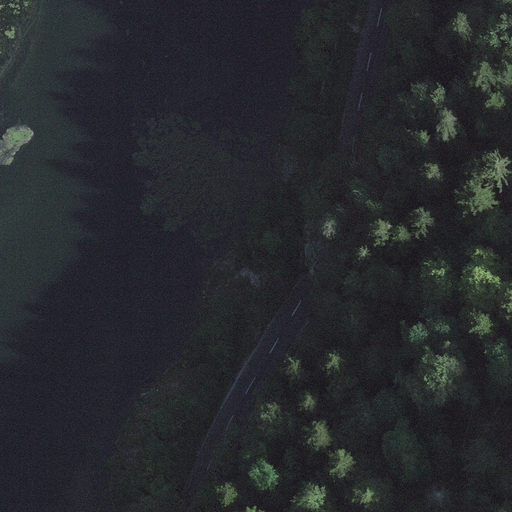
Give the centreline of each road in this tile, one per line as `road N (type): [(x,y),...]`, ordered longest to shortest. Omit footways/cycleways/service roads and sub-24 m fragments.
road 1 (secondary): [(391,0),(331,216),(216,428),(181,511)]
road 2 (track): [(405,511),(474,465),(511,424)]
